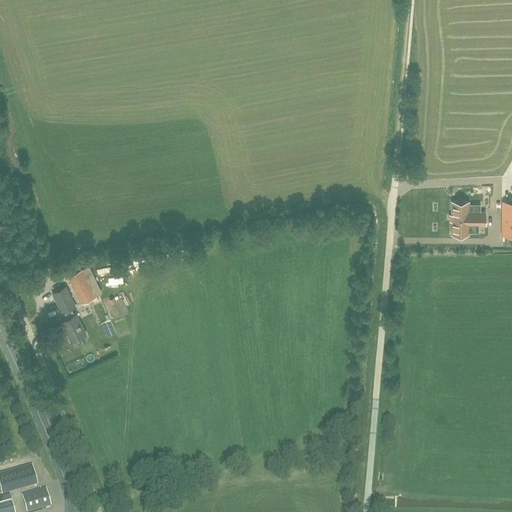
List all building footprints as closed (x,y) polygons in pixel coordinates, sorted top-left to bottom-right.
[(511,163),(511,159),(511,149),(502,149),(502,163),(511,163)] [(469,230),(471,230),(471,224),(485,225),(485,212),(471,211),(471,204),(469,204),(469,202),(452,202),(452,234),(469,234),(469,230)] [(504,223),(504,236),(511,236),(511,202),(502,202),(502,223),(504,223)] [(418,225),(429,224),(428,213),(417,214),(418,225)] [(61,266),(45,269),(46,276),(62,272),(61,266)] [(68,275),(81,302),(95,295),(82,268),(68,275)] [(71,342),(86,335),(76,315),(74,316),(70,309),(75,307),(66,287),(52,294),(62,313),(64,312),(68,319),(62,322),(71,342)] [(37,483),(32,467),(0,475),(0,488),(1,493),(37,483)] [(46,489),(22,496),(26,511),(34,511),(51,507),(46,489)] [(0,506),(0,511),(13,511),(11,503),(0,506)]
